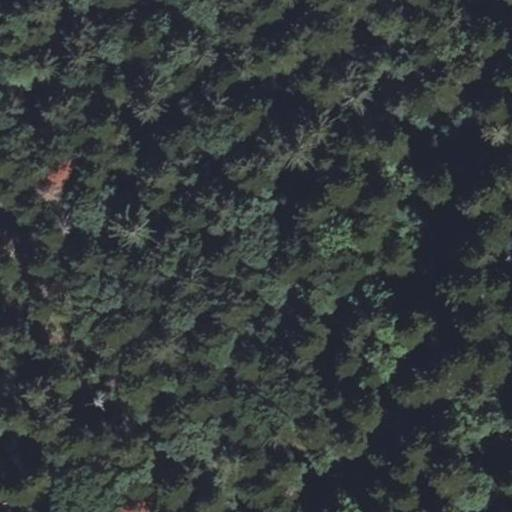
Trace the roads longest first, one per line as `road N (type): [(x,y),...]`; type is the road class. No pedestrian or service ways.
road 1 (track): [(82,406),(258,438),(322,470),(403,484),(484,469)]
road 2 (track): [(405,511),(511,456)]
